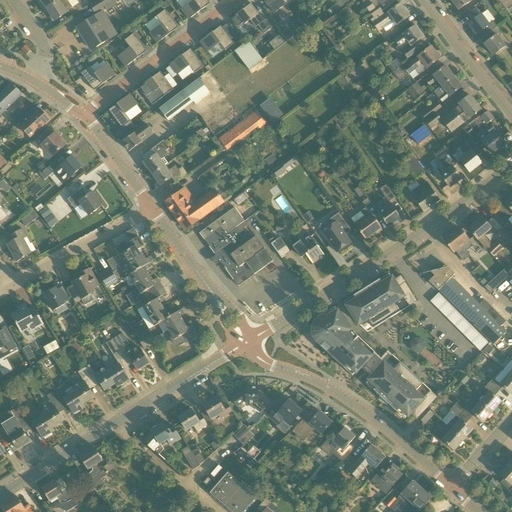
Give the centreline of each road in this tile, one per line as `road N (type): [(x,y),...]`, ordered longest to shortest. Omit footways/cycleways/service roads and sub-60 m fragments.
road 1 (tertiary): [(452,486),(378,423),(336,394),(272,367),(246,343)]
road 2 (residential): [(83,115),(235,0)]
road 3 (residential): [(0,294),(153,210)]
road 4 (tertiary): [(246,343),(388,258)]
road 5 (tertiary): [(113,425),(246,343)]
road 6 (tertiary): [(388,258),(511,164)]
road 7 (residential): [(511,116),(424,0)]
road 8 (tertiary): [(0,495),(113,425)]
road 9 (residential): [(210,507),(113,425)]
